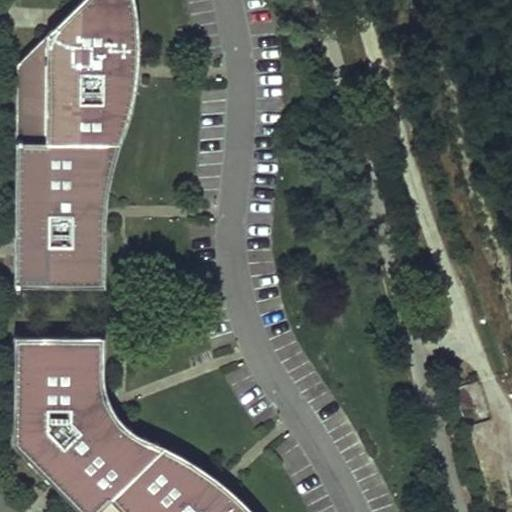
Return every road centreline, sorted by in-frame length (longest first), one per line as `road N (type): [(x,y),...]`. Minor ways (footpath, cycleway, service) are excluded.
road 1 (residential): [(225,0),(240,69),(231,221),(240,299),(263,354),(358,511)]
road 2 (tertiary): [(476,104),(511,249)]
